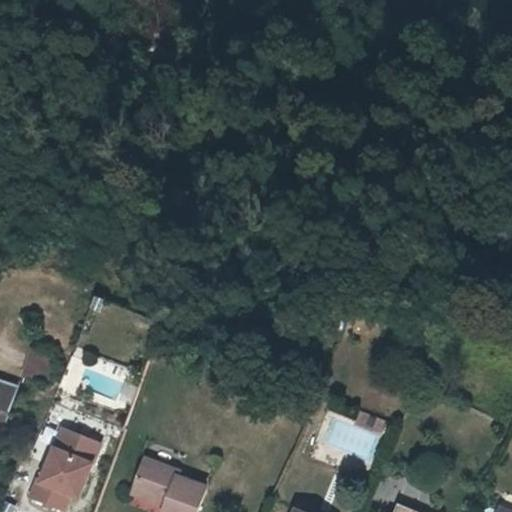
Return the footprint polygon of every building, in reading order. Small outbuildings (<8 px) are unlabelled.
[(47,383),(57,359),(31,350),(22,373),(47,383)] [(20,390),(0,382),(0,420),(9,424),(20,390)] [(40,486),(34,499),(62,511),(65,511),(71,498),(81,502),(96,461),(91,459),(97,442),(62,428),(56,444),(49,441),(34,483),(40,486)] [(184,476),(152,462),(137,497),(169,511),(198,511),(206,495),(180,484),(184,476)] [(420,511),(401,503),(396,511),(420,511)]
